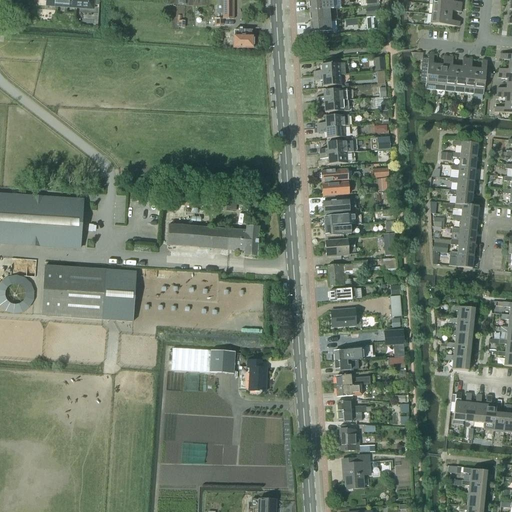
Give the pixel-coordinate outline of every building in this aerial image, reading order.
[(43,0),(45,2),(47,2),(46,7),(93,10),(93,0),(43,0)] [(221,0),(216,0),(216,15),(222,15),(222,19),(214,19),(214,27),(223,27),(223,20),(233,20),(233,0),(221,0)] [(321,0),(308,1),(309,12),(324,10),(329,10),(333,10),(332,0),(321,0)] [(432,0),(432,5),(461,8),(461,3),(452,2),(452,0),(432,0)] [(432,5),(431,15),(451,17),(451,12),(460,13),(461,8),(432,5)] [(378,6),(365,7),(366,18),(372,18),(378,18),(379,17),(378,6)] [(309,12),(310,23),(330,21),(329,10),(324,10),(309,12)] [(430,24),(459,27),(459,22),(450,22),(451,17),(431,15),(430,24)] [(379,18),(366,19),(366,31),(379,30),(379,18)] [(311,34),(326,33),(331,33),(330,21),(310,23),(311,34)] [(252,49),(252,38),(251,38),(251,31),(234,31),(234,49),(252,49)] [(425,84),(425,85),(424,90),(435,91),(437,66),(433,65),(434,56),(428,55),(428,59),(422,59),(419,83),(425,84)] [(508,61),(508,66),(511,66),(511,56),(500,55),(500,60),(508,61)] [(437,66),(435,91),(444,92),(448,57),(443,57),(442,66),(437,66)] [(448,57),(444,92),(454,93),(456,68),(451,67),(452,58),(448,57)] [(375,72),(383,71),(383,59),(374,60),(375,72)] [(456,68),(454,93),(464,94),(467,60),(462,59),(461,68),(456,68)] [(467,60),(464,94),(473,95),(476,69),(471,69),(472,60),(467,60)] [(476,69),(473,95),(483,96),(487,62),(481,61),(481,70),(476,69)] [(321,66),(322,72),(314,73),(314,77),(345,75),(344,64),(321,66)] [(499,69),(498,74),(511,75),(511,66),(508,66),(508,70),(499,69)] [(384,73),(376,73),(377,86),(385,86),(385,85),(384,83),(384,73)] [(507,80),(506,85),(511,85),(511,75),(498,74),(498,79),(507,80)] [(345,76),(345,75),(314,77),(314,82),(322,82),(323,88),(341,87),(340,76),(345,76)] [(497,89),(496,93),(511,95),(511,85),(506,85),(506,90),(497,89)] [(315,98),(315,103),(346,101),(346,91),(341,91),(323,92),(323,98),(315,98)] [(504,99),(504,104),(511,104),(511,95),(496,93),(496,98),(504,99)] [(324,108),(324,114),(347,112),(346,101),(315,103),(316,108),(324,108)] [(494,113),(497,113),(511,114),(511,104),(504,104),(504,109),(495,108),(494,113)] [(317,125),(317,130),(344,128),(344,127),(349,127),(349,116),(343,117),(325,118),(325,124),(317,125)] [(326,134),(326,140),(345,139),(344,128),(317,130),(318,134),(326,134)] [(377,139),(378,151),(388,150),(388,138),(377,139)] [(327,150),(319,151),(319,156),(346,154),(346,153),(353,153),(352,142),(326,144),(327,150)] [(461,147),(460,155),(476,157),(478,145),(461,143),(462,142),(454,142),(453,146),(461,147)] [(346,154),(319,156),(319,160),(327,160),(328,166),(346,165),(346,154)] [(460,159),(459,167),(459,168),(475,169),(476,157),(460,155),(453,154),(452,158),(460,159)] [(459,172),(458,179),(458,180),(474,182),(475,169),(459,168),(459,167),(451,166),(451,171),(459,172)] [(388,169),(373,170),(374,179),(388,178),(388,169)] [(321,183),(337,182),(347,181),(346,170),(342,171),(320,172),(321,183)] [(377,180),(378,192),(390,191),(389,179),(377,180)] [(457,184),(456,192),(473,194),(474,182),(458,180),(458,179),(450,179),(449,183),(457,184)] [(322,197),(339,196),(349,195),(348,184),(343,185),(321,186),(322,197)] [(509,204),(511,204),(511,191),(510,192),(510,191),(503,190),(502,194),(510,195),(509,204)] [(454,204),(454,205),(478,208),(478,207),(471,206),(473,194),(456,192),(449,191),(448,196),(456,196),(455,204),(454,204)] [(0,197),(0,243),(80,249),(83,203),(0,197)] [(348,201),(322,203),(323,215),(342,214),(349,213),(348,208),(348,201)] [(236,205),(226,204),(225,212),(236,213),(236,205)] [(462,209),(461,217),(461,218),(477,220),(478,208),(454,205),(454,208),(462,209)] [(323,218),(324,227),(354,225),(354,216),(344,217),(323,218)] [(460,222),(460,230),(459,230),(476,232),(477,220),(461,218),(461,217),(453,216),(453,221),(460,222)] [(325,237),(345,236),(351,235),(350,230),(350,226),(354,225),(324,227),(325,237)] [(240,252),(241,232),(168,227),(167,247),(240,252)] [(256,257),(258,229),(246,228),(245,232),(241,232),(240,252),(244,252),(244,256),(256,257)] [(459,234),(458,242),(458,243),(474,245),(476,232),(459,230),(460,230),(452,229),(451,233),(459,234)] [(394,235),(384,236),(385,256),(395,256),(394,235)] [(346,241),(325,243),(326,258),(348,256),(346,241)] [(458,246),(457,254),(457,255),(473,257),(474,245),(458,243),(458,242),(451,241),(451,242),(440,241),(439,245),(450,246),(458,246)] [(433,244),(432,252),(446,254),(447,246),(433,244)] [(456,259),(455,268),(472,270),(473,257),(457,255),(457,254),(449,253),(449,258),(456,259)] [(351,275),(367,274),(367,261),(351,262),(351,265),(342,266),(327,267),(329,288),(344,287),(343,280),(347,280),(347,276),(351,275)] [(44,267),(41,317),(102,321),(131,323),(135,273),(105,271),(44,267)] [(391,296),(399,295),(399,287),(398,287),(390,288),(391,296)] [(344,291),(329,292),(330,303),(345,302),(345,301),(352,301),(355,300),(360,300),(359,290),(354,291),(344,292),(344,291)] [(399,297),(389,298),(391,318),(401,317),(399,297)] [(510,309),(509,316),(509,317),(511,317),(511,305),(510,305),(510,304),(502,303),(502,308),(510,309)] [(457,312),(457,320),(457,321),(473,323),(474,310),(458,309),(458,308),(450,307),(450,311),(457,312)] [(355,327),(354,311),(330,312),(331,329),(355,327)] [(508,321),(507,329),(507,330),(511,330),(511,317),(509,317),(509,316),(501,316),(501,320),(508,321)] [(456,325),(455,332),(455,334),(471,335),(473,323),(457,321),(457,320),(449,319),(449,324),(456,325)] [(507,333),(506,341),(506,342),(511,342),(511,330),(507,330),(507,329),(500,328),(499,332),(507,333)] [(402,331),(384,332),(385,346),(393,346),(403,345),(402,331)] [(455,337),(454,345),(454,346),(470,348),(471,335),(455,334),(455,332),(448,332),(447,336),(455,337)] [(506,345),(505,353),(505,355),(511,355),(511,342),(506,342),(506,341),(498,340),(498,345),(506,345)] [(454,349),(453,357),(453,358),(469,360),(470,348),(454,346),(454,345),(447,344),(446,348),(454,349)] [(172,350),(171,371),(233,375),(235,353),(172,350)] [(354,352),(333,353),(334,363),(349,362),(349,361),(363,360),(362,351),(354,352)] [(504,358),(503,367),(511,367),(511,355),(505,355),(505,353),(497,352),(497,357),(504,358)] [(452,361),(451,371),(468,372),(469,360),(453,358),(453,357),(445,356),(445,361),(452,361)] [(396,370),(397,370),(404,370),(404,359),(396,359),(396,370)] [(246,369),(249,369),(248,392),(265,393),(267,370),(260,369),(261,363),(247,362),(246,369)] [(334,363),(335,373),(350,372),(350,371),(358,370),(357,362),(349,363),(349,362),(334,363)] [(336,388),(359,386),(369,386),(369,378),(350,380),(350,377),(335,378),(336,388)] [(359,387),(359,386),(336,388),(337,398),(361,397),(360,387),(359,387)] [(453,422),(463,423),(465,404),(460,403),(461,394),(455,394),(453,422)] [(465,404),(463,423),(474,424),(476,405),(475,405),(470,404),(471,395),(466,394),(465,404)] [(476,405),(474,424),(484,425),(486,406),(485,406),(480,406),(481,396),(476,396),(475,405),(476,405)] [(486,406),(484,425),(493,426),(493,433),(496,407),(490,406),(491,397),(486,397),(485,406),(486,406)] [(337,403),(338,413),(352,414),(353,414),(361,414),(370,413),(370,408),(365,408),(352,408),(352,404),(337,403)] [(400,414),(408,414),(408,405),(405,405),(405,406),(400,406),(400,414)] [(496,407),(493,433),(503,434),(505,415),(500,415),(501,405),(496,405),(496,407)] [(505,415),(503,434),(511,434),(511,415),(510,416),(511,406),(506,406),(505,415)] [(361,422),(361,414),(353,414),(352,414),(338,413),(338,423),(353,424),(353,422),(361,422)] [(339,430),(340,453),(358,452),(358,454),(369,453),(369,447),(358,447),(358,441),(356,441),(355,431),(339,430)] [(370,476),(369,464),(368,456),(356,457),(356,460),(341,461),(342,472),(344,472),(345,491),(363,489),(362,476),(370,476)] [(470,474),(469,482),(485,484),(486,472),(471,470),(470,470),(463,469),(462,473),(470,474)] [(469,487),(468,494),(468,495),(484,497),(485,484),(469,482),(461,481),(461,486),(469,487)] [(467,499),(466,507),(483,509),(484,497),(468,495),(468,494),(460,493),(460,498),(467,499)] [(251,500),(250,511),(275,511),(276,501),(262,501),(259,501),(251,500)]
